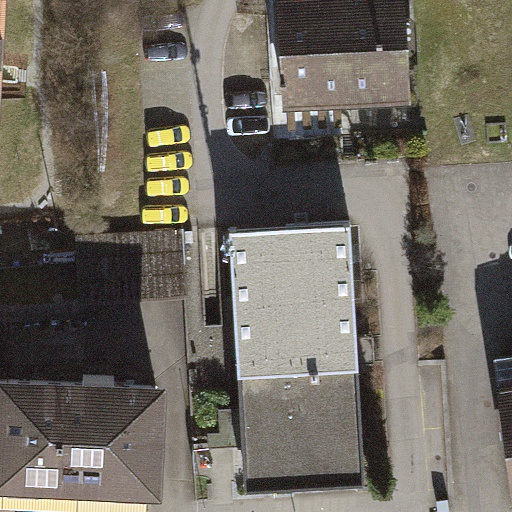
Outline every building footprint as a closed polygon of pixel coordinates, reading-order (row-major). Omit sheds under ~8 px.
[(277,0),(283,94),(405,87),(399,0),(277,0)] [(245,482),(366,476),(353,219),(231,226),(245,482)] [(176,229),(76,234),(79,299),(179,294),(176,229)] [(511,501),(511,340),(491,343),(509,501),(511,501)] [(0,469),(158,478),(165,363),(0,353),(0,469)] [(80,506),(152,507),(152,489),(81,488),(80,506)]
